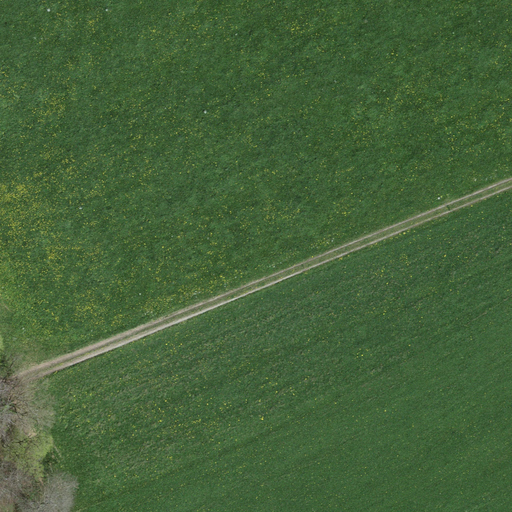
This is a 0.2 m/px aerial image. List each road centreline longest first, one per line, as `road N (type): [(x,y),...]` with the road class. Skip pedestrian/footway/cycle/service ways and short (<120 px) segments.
road 1 (track): [(33,372),(511,182)]
road 2 (track): [(33,372),(70,511)]
